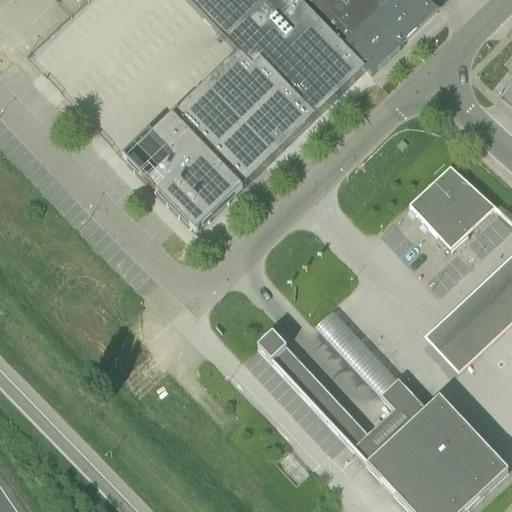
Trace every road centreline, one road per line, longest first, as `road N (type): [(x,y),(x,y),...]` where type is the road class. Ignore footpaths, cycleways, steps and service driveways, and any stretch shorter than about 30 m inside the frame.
road 1 (unclassified): [(430,77),(234,266),(204,282),(174,278),(154,263),(0,89)]
road 2 (trunk): [(136,511),(0,371)]
